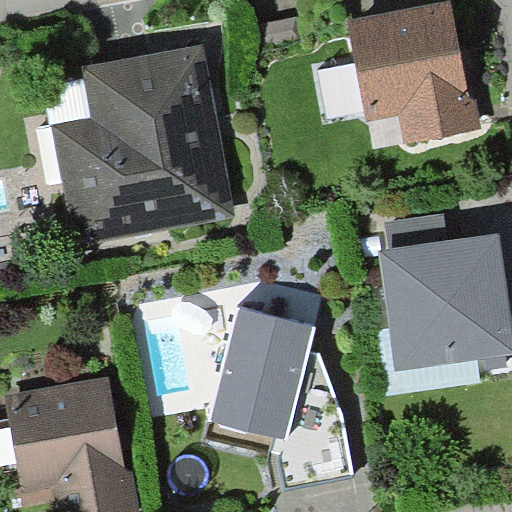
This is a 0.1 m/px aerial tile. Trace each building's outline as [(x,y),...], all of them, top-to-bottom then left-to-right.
[(446,13),(347,31),(363,115),(402,107),(409,142),(468,130),(446,13)] [(292,21),(254,28),(259,51),(296,44),(292,21)] [(210,154),(192,58),(88,77),(106,172),(67,180),(78,239),(117,231),(118,237),(158,230),(157,224),(221,212),(217,193),(223,192),(216,153),(210,154)] [(482,369),(503,366),(486,246),(386,261),(400,360),(480,349),(482,369)] [(325,342),(244,320),(214,428),(295,451),(325,342)] [(125,511),(103,389),(57,397),(46,392),(34,394),(25,403),(5,406),(19,485),(56,478),(62,511),(125,511)]
